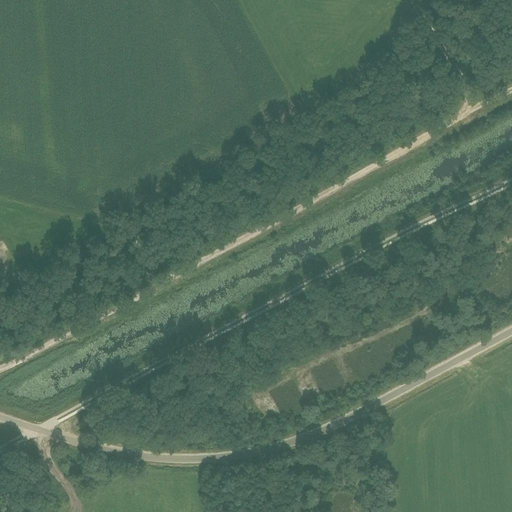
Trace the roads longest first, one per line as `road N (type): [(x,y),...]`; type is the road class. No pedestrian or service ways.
road 1 (track): [(511,88),(0,368)]
road 2 (track): [(511,185),(0,456)]
road 3 (unclassified): [(511,331),(289,446),(222,459),(137,455),(0,417)]
